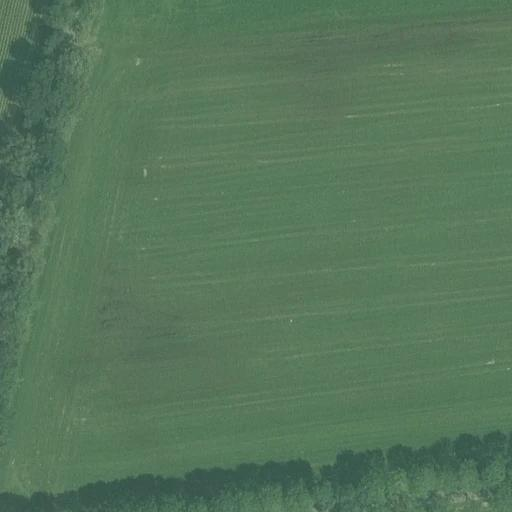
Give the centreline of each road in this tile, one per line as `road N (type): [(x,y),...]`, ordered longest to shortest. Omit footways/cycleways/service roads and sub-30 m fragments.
road 1 (unclassified): [(0,347),(75,0)]
road 2 (unclassified): [(342,511),(511,489)]
